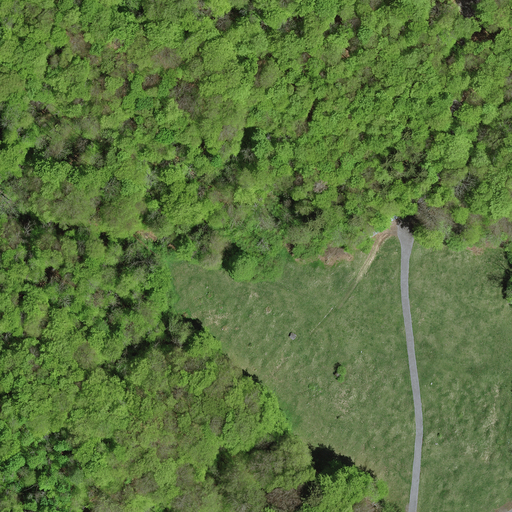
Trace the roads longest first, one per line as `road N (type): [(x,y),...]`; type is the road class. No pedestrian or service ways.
road 1 (track): [(411,511),(418,419),(404,304),(408,223)]
road 2 (track): [(408,223),(450,142),(471,0)]
road 3 (track): [(408,223),(386,224),(345,300),(265,380)]
